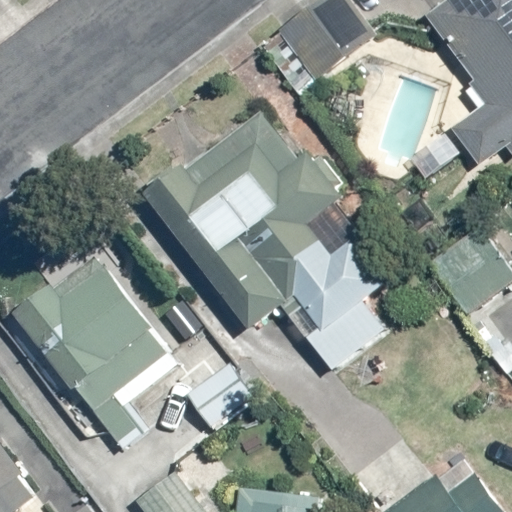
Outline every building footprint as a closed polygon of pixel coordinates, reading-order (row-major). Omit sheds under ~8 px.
[(376,33),(352,0),(321,0),(285,26),(318,74),(376,33)] [(356,0),(366,13),(384,0),(356,0)] [(511,150),(511,0),(443,0),(433,7),(481,82),(465,92),(478,112),(452,128),(477,169),(511,148),(511,150)] [(252,334),(283,310),(334,374),(391,328),(371,303),(393,285),(361,245),(371,236),(347,206),(358,197),(321,150),(304,163),(262,110),(147,201),(252,334)] [(468,317),(511,282),(511,271),(503,259),(509,255),(493,234),(487,239),(477,227),(428,266),(468,317)] [(141,443),(158,431),(150,420),(136,401),(186,366),(107,254),(26,316),(128,453),(141,443)] [(235,360),(189,393),(216,431),(262,398),(235,360)] [(0,494),(27,475),(0,437),(0,494)] [(388,511),(511,511),(511,510),(471,453),(388,511)] [(207,511),(180,470),(139,497),(149,511),(207,511)] [(334,511),(336,500),(247,490),(244,511),(334,511)] [(97,511),(90,502),(76,511),(97,511)]
